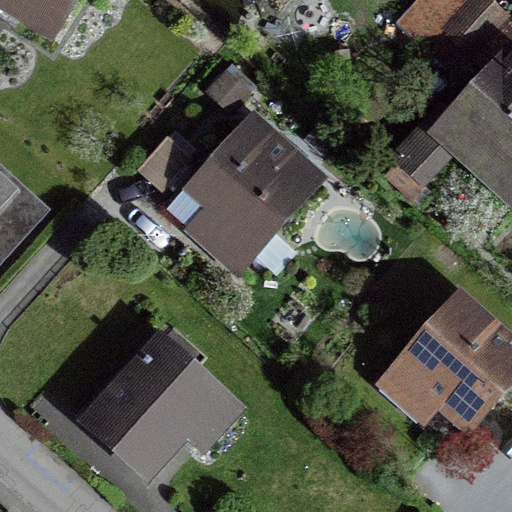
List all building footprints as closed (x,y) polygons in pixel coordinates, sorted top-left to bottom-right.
[(0,0),(0,10),(49,41),(75,0),(0,0)] [(503,23),(477,0),(469,0),(439,33),(469,61),(503,23)] [(511,78),(508,74),(452,134),(511,189),(511,78)] [(315,186),(248,126),(188,193),(225,226),(205,249),(235,276),(315,186)] [(447,150),(422,127),(390,162),(415,185),(447,150)] [(163,145),(137,174),(160,195),(186,165),(163,145)] [(0,218),(18,199),(0,182),(0,218)] [(491,392),(511,369),(511,355),(456,306),(381,389),(420,423),(437,405),(466,431),(498,398),(491,392)] [(82,428),(142,481),(218,396),(159,343),(82,428)]
